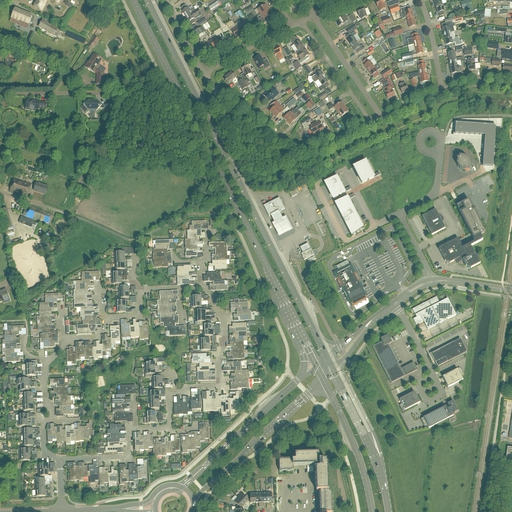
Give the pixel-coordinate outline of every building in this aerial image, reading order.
[(41,11),(45,4),(46,0),(37,0),(34,7),(41,11)] [(208,8),(210,11),(221,4),(217,0),(216,0),(207,0),(206,1),(206,2),(204,3),(205,5),(204,5),(206,9),(208,8)] [(384,9),(383,5),(384,5),(381,0),(378,0),(375,2),(377,8),(379,7),(380,11),(384,9)] [(394,0),(394,1),(387,4),(388,8),(396,5),(395,1),(397,0),(394,0)] [(473,12),(470,0),(460,3),(462,9),(465,8),(466,12),(468,11),(469,14),(473,12)] [(185,17),(195,11),(193,8),(190,10),(188,8),(189,7),(187,4),(181,8),(183,11),(182,12),(185,17)] [(260,15),(269,10),(266,5),(257,10),(257,9),(254,11),(256,14),(259,12),(260,15)] [(442,5),(436,7),(438,14),(439,13),(440,17),(444,15),(443,12),(444,11),(442,5)] [(398,6),(390,9),(391,14),(392,14),(396,13),(400,11),(398,6)] [(403,20),(406,19),(413,16),(411,10),(410,6),(401,9),(402,13),(401,13),(403,20)] [(366,18),(364,14),(365,13),(363,8),(356,11),(359,16),(360,16),(361,20),(366,18)] [(26,28),(31,17),(15,10),(11,22),(26,28)] [(195,11),(185,17),(189,23),(190,22),(192,25),(196,23),(194,19),(200,15),(197,10),(195,11)] [(269,10),(260,15),(262,18),(259,19),(263,25),(268,22),(266,18),(272,15),(269,10)] [(244,17),(240,11),(234,15),(236,17),(239,15),(241,19),(244,17)] [(484,21),(484,17),(485,11),(474,14),(475,18),(480,17),(481,21),(476,22),(477,26),(484,25),(484,21)] [(338,28),(344,24),(348,21),(345,16),(341,19),(340,18),(335,22),(338,28)] [(413,16),(406,19),(409,28),(416,26),(413,16)] [(381,20),(383,26),(384,26),(391,24),(389,17),(381,20)] [(54,37),(59,29),(43,20),(38,28),(54,37)] [(364,32),(369,29),(365,20),(359,23),(364,32)] [(236,28),(241,36),(246,33),(241,25),(241,24),(240,22),(237,23),(238,26),(236,28)] [(443,35),(450,33),(453,33),(454,32),(452,22),(441,25),(442,29),(443,35)] [(348,35),(356,30),(353,25),(345,30),(348,35)] [(241,36),(236,28),(233,29),(232,26),(229,28),(231,31),(236,39),(241,36)] [(394,37),(403,34),(401,27),(392,30),(393,33),(385,35),(386,39),(394,36),(394,37)] [(351,46),(357,42),(353,37),(355,36),(353,33),(350,35),(350,34),(346,37),(348,40),(347,41),(351,46)] [(458,38),(455,39),(453,33),(450,33),(443,35),(445,41),(446,46),(459,42),(458,38)] [(414,45),(421,44),(419,37),(418,38),(417,34),(411,35),(414,45)] [(212,36),(213,39),(211,41),(216,49),(221,46),(216,38),(216,37),(215,35),(212,36)] [(92,44),(95,46),(99,40),(94,37),(90,43),(92,44)] [(297,51),(303,46),(300,41),(299,41),(296,37),(291,41),(294,45),(293,45),(297,51)] [(216,49),(211,41),(208,42),(206,39),(204,41),(205,44),(206,44),(211,52),(216,49)] [(357,42),(351,46),(354,52),(355,51),(358,54),(361,51),(365,48),(363,45),(360,47),(357,42)] [(380,46),(385,55),(389,52),(384,44),(380,46)] [(421,44),(414,45),(415,51),(412,52),(413,56),(423,54),(422,50),(421,44)] [(309,55),(303,46),(297,51),(295,52),(301,61),(309,55)] [(278,47),(272,50),(275,56),(276,55),(278,59),(279,62),(284,59),(282,57),(280,53),(281,53),(278,47)] [(287,57),(291,55),(287,47),(283,50),(287,57)] [(503,50),(502,59),(511,60),(511,50),(511,52),(509,52),(509,51),(503,50)] [(448,57),(449,64),(456,62),(463,61),(463,58),(456,59),(455,56),(454,56),(454,52),(448,53),(448,57)] [(13,62),(9,60),(9,55),(5,55),(5,64),(5,67),(12,70),(14,68),(21,58),(18,56),(13,62)] [(99,65),(102,60),(94,55),(91,60),(90,59),(85,67),(95,73),(95,72),(98,74),(98,79),(97,79),(97,85),(104,85),(104,74),(102,74),(102,72),(97,69),(100,65),(99,65)] [(50,65),(51,62),(46,60),(42,59),(35,56),(32,64),(40,66),(40,64),(44,65),(44,63),(50,65)] [(263,62),(260,56),(253,60),(258,69),(262,67),(264,71),(270,67),(266,60),(263,62)] [(368,71),(374,67),(370,61),(373,59),(371,56),(367,59),(363,62),(365,65),(364,66),(368,71)] [(291,65),(287,58),(285,60),(289,67),(290,69),(293,68),(292,65),(291,65)] [(491,64),(491,66),(499,67),(500,60),(492,59),(485,58),(485,63),(486,63),(486,64),(491,64)] [(467,65),(468,71),(475,70),(474,64),(473,60),(467,60),(467,65)] [(298,62),(295,64),(293,61),(291,63),(297,71),(302,68),(298,62)] [(419,73),(426,71),(425,65),(424,65),(423,62),(419,62),(419,66),(418,66),(419,73)] [(461,68),(457,68),(456,62),(449,64),(451,75),(458,73),(462,72),(461,68)] [(244,76),(241,77),(243,80),(247,88),(251,86),(248,80),(246,77),(251,74),(249,70),(246,64),(240,67),(243,73),(244,76)] [(374,67),(368,71),(371,76),(372,76),(375,79),(380,75),(377,71),(381,69),(378,64),(374,67)] [(315,84),(318,81),(324,77),(324,76),(325,76),(322,72),(322,73),(321,72),(322,71),(321,71),(319,72),(317,69),(313,72),(315,75),(314,76),(312,77),(311,80),(314,84),(315,83),(315,84)] [(380,75),(384,79),(392,74),(389,69),(380,75)] [(426,71),(419,73),(409,74),(410,78),(420,77),(420,79),(419,79),(419,83),(428,82),(427,78),(426,71)] [(228,84),(236,78),(232,72),(223,79),(228,84)] [(324,77),(318,81),(315,84),(318,88),(318,89),(320,92),(323,90),(325,89),(329,86),(327,83),(328,82),(324,77)] [(380,82),(382,85),(387,83),(388,86),(392,85),(388,77),(380,82)] [(276,89),(288,82),(286,78),(274,84),(276,89)] [(242,90),(247,88),(243,80),(238,82),(242,90)] [(389,87),(388,86),(387,83),(382,85),(385,93),(388,99),(394,97),(391,91),(390,87),(389,87)] [(406,85),(405,83),(403,83),(399,85),(400,87),(399,88),(402,94),(408,91),(406,85)] [(272,101),(279,94),(272,87),(263,96),(269,102),(271,100),(272,101)] [(320,101),(327,96),(325,93),(318,98),(320,101)] [(302,99),(306,103),(310,98),(307,95),(302,99)] [(289,110),(294,105),(293,105),(295,103),(292,99),(290,101),(285,106),(289,110)] [(35,102),(27,101),(25,110),(38,112),(39,108),(46,110),(47,103),(40,102),(39,102),(35,102)] [(91,103),(89,101),(84,106),(90,112),(95,112),(96,111),(100,108),(101,108),(105,108),(106,108),(109,111),(114,107),(109,102),(105,106),(101,106),(97,101),(95,103),(94,102),(93,103),(92,102),(91,103)] [(310,110),(315,105),(311,101),(306,106),(310,110)] [(279,109),(281,107),(276,102),(271,105),(274,108),(270,112),(273,115),(279,109)] [(337,113),(345,107),(342,102),(334,108),(331,103),(327,106),(329,111),(331,109),(333,112),(335,110),(337,113)] [(279,109),(273,115),(276,118),(284,110),(282,108),(284,106),(283,105),(281,107),(279,109)] [(307,112),(310,117),(321,112),(318,107),(307,112)] [(345,107),(337,113),(339,115),(336,117),(338,120),(341,118),(341,117),(349,112),(345,107)] [(287,122),(299,111),(296,108),(294,111),(292,111),(290,113),(284,119),(287,122)] [(299,111),(287,122),(290,125),(302,114),(299,111)] [(314,124),(318,133),(324,130),(319,121),(318,118),(315,120),(316,122),(314,124)] [(318,133),(314,124),(311,125),(310,123),(307,124),(308,127),(309,127),(313,136),(318,133)] [(485,136),(484,141),(495,142),(496,126),(485,126),(485,136)] [(463,171),(464,172),(465,172),(465,171),(466,171),(467,171),(468,171),(469,171),(471,169),(471,168),(471,167),(471,166),(471,165),(471,164),(471,163),(470,163),(470,162),(469,161),(469,160),(468,159),(467,159),(466,158),(465,158),(465,157),(464,157),(463,157),(462,157),(461,156),(460,156),(459,157),(457,158),(457,159),(457,160),(457,161),(457,162),(457,163),(456,163),(456,164),(457,165),(457,166),(458,167),(458,168),(459,169),(460,170),(461,170),(462,171),(463,171)] [(374,178),(365,162),(366,162),(365,161),(353,168),(362,184),(374,178)] [(345,193),(336,177),(337,176),(324,183),(325,183),(333,199),(345,193)] [(27,198),(31,185),(14,179),(10,192),(27,198)] [(46,196),(49,187),(36,183),(33,192),(46,196)] [(363,228),(347,197),(335,204),(352,236),(352,237),(363,228)] [(279,212),(285,209),(279,198),(263,206),(269,217),(270,216),(279,212)] [(473,209),(468,200),(456,207),(473,239),(475,242),(463,248),(458,239),(457,239),(439,248),(438,249),(445,262),(446,262),(449,263),(450,264),(459,259),(461,261),(462,261),(466,267),(467,268),(468,269),(469,269),(470,268),(470,269),(480,264),(475,255),(474,254),(474,255),(470,247),(483,241),(480,235),(485,233),(474,212),(475,211),(474,209),(473,209)] [(43,212),(44,211),(30,206),(28,212),(25,211),(23,216),(26,217),(38,222),(39,220),(49,224),(52,216),(43,212)] [(439,216),(435,210),(422,217),(431,236),(445,229),(442,223),(442,222),(443,221),(443,220),(443,219),(442,218),(441,217),(440,216),(439,216)] [(279,212),(270,216),(274,224),(272,225),(279,238),(293,231),(286,218),(282,219),(279,212)] [(37,223),(23,218),(22,221),(25,223),(24,226),(31,228),(32,225),(35,227),(37,223)] [(189,231),(201,230),(201,226),(204,226),(204,224),(207,224),(207,221),(192,222),(192,226),(189,226),(189,231)] [(187,240),(199,239),(199,237),(201,237),(201,236),(205,236),(205,233),(203,233),(202,233),(201,232),(201,230),(189,231),(187,231),(187,235),(187,240)] [(197,248),(197,244),(199,244),(199,245),(203,245),(203,242),(201,242),(200,242),(199,241),(199,239),(187,240),(185,240),(185,244),(185,249),(197,248)] [(155,250),(167,250),(167,246),(170,245),(170,244),(173,244),(173,240),(155,241),(155,250)] [(40,251),(54,248),(52,241),(49,242),(50,243),(38,246),(40,251)] [(215,252),(227,252),(227,247),(226,247),(226,243),(209,244),(209,247),(212,247),(213,248),(215,248),(215,252)] [(300,251),(308,248),(306,243),(298,246),(300,251)] [(125,259),(125,258),(125,255),(132,255),(131,248),(122,249),(122,253),(115,253),(115,259),(125,259)] [(185,249),(186,253),(185,253),(185,258),(197,257),(197,253),(199,253),(199,254),(203,254),(203,251),(202,251),(200,252),(199,251),(199,248),(197,248),(185,249)] [(153,259),(165,259),(165,255),(167,254),(167,256),(171,255),(171,252),(170,252),(168,253),(167,252),(167,250),(155,250),(153,250),(154,254),(153,254),(153,259)] [(301,254),(303,258),(304,261),(314,256),(312,253),(311,250),(301,254)] [(226,261),(230,261),(230,256),(227,256),(227,252),(215,252),(215,255),(215,256),(213,255),(212,255),(212,258),(215,258),(215,257),(218,257),(218,261),(226,261)] [(165,259),(153,259),(153,264),(154,264),(154,268),(168,268),(168,265),(168,264),(170,265),(171,265),(171,262),(167,262),(167,263),(165,263),(165,259)] [(226,265),(226,261),(218,261),(212,261),(212,264),(212,265),(210,264),(209,264),(209,267),(212,267),(212,266),(215,266),(215,270),(227,270),(227,265),(226,265)] [(340,269),(341,271),(335,274),(349,301),(364,294),(359,284),(360,284),(357,277),(356,278),(347,261),(341,264),(336,267),(338,270),(340,269)] [(192,270),(191,269),(191,265),(183,265),(183,267),(177,267),(177,272),(177,276),(191,276),(189,276),(189,274),(190,273),(191,273),(195,273),(195,269),(193,269),(192,270)] [(122,276),(121,270),(115,270),(115,273),(112,273),(112,279),(129,279),(128,276),(122,276)] [(90,281),(99,281),(99,272),(82,272),(82,277),(81,277),(81,281),(90,281)] [(221,281),(221,277),(221,272),(207,273),(207,275),(206,276),(205,276),(203,276),(203,279),(207,279),(207,278),(209,278),(210,282),(213,282),(221,281)] [(191,276),(177,276),(177,277),(178,281),(177,281),(177,285),(189,285),(189,282),(191,282),(195,281),(197,281),(197,278),(195,279),(195,278),(193,278),(192,279),(192,278),(191,276)] [(10,289),(17,287),(14,278),(7,280),(10,289)] [(122,287),(122,281),(129,281),(129,279),(112,279),(112,285),(116,285),(116,288),(119,288),(122,287)] [(90,283),(90,281),(81,281),(76,281),(76,286),(76,290),(76,291),(88,290),(88,286),(90,286),(90,287),(94,287),(94,284),(93,284),(91,284),(90,283)] [(213,282),(213,284),(213,285),(211,285),(210,285),(210,288),(215,287),(216,291),(228,290),(227,285),(225,285),(225,281),(221,281),(213,282)] [(0,302),(9,299),(6,290),(0,291),(0,302)] [(86,299),(86,295),(88,295),(88,296),(92,296),(91,292),(90,293),(88,293),(88,292),(88,290),(76,291),(76,290),(74,290),(74,295),(74,300),(86,299)] [(160,297),(160,301),(169,301),(174,301),(174,298),(175,297),(176,298),(178,298),(178,295),(174,295),(174,296),(172,296),(172,292),(160,292),(160,297)] [(132,295),(136,295),(136,293),(119,293),(119,302),(125,302),(129,302),(129,293),(132,293),(132,295)] [(54,303),(57,303),(57,300),(63,300),(63,294),(45,294),(45,299),(45,303),(54,303)] [(439,303),(436,298),(412,310),(416,318),(413,320),(416,326),(423,322),(427,330),(456,316),(447,299),(439,303)] [(86,308),(86,304),(88,304),(88,305),(92,305),(92,302),(91,302),(89,302),(88,301),(88,299),(86,299),(74,300),(74,304),(74,309),(81,308),(86,308)] [(249,312),(249,307),(248,307),(248,303),(239,303),(239,300),(234,300),(234,301),(234,303),(231,303),(231,307),(234,306),(234,308),(237,308),(237,312),(249,312)] [(169,305),(169,301),(160,301),(157,301),(157,306),(158,306),(158,310),(170,310),(172,310),(172,308),(173,306),(174,307),(175,307),(175,304),(172,304),(172,305),(169,305)] [(54,305),(54,303),(45,303),(40,303),(40,308),(39,308),(40,313),(51,312),(51,308),(53,308),(53,309),(57,309),(57,306),(56,306),(54,306),(54,305)] [(92,317),(92,313),(94,313),(94,314),(98,313),(98,310),(97,310),(95,311),(95,310),(95,308),(86,308),(81,308),(81,312),(80,312),(80,317),(85,317),(92,317)] [(195,308),(195,309),(196,317),(205,317),(205,313),(212,313),(212,311),(207,311),(207,308),(206,308),(201,308),(195,308)] [(170,314),(170,310),(158,310),(158,315),(160,315),(160,319),(172,318),(172,316),(173,315),(174,316),(176,316),(176,313),(172,313),(172,314),(170,314)] [(49,321),(49,317),(51,317),(51,318),(55,318),(55,315),(53,315),(52,315),(52,314),(51,312),(40,313),(40,317),(37,317),(37,322),(40,322),(40,321),(49,321)] [(249,312),(237,312),(237,315),(236,316),(235,315),(234,315),(234,318),(237,318),(237,317),(239,317),(240,321),(252,321),(252,316),(251,316),(251,312),(249,312)] [(89,326),(95,326),(95,321),(97,321),(97,322),(100,322),(100,319),(99,319),(97,320),(97,319),(97,316),(92,317),(85,317),(85,321),(82,321),(83,326),(89,326)] [(200,323),(200,326),(203,326),(203,325),(211,325),(211,322),(213,322),(213,320),(206,320),(205,317),(196,317),(196,323),(200,323)] [(167,328),(175,327),(175,325),(176,324),(177,325),(178,325),(178,322),(175,322),(175,323),(173,323),(172,318),(160,319),(161,324),(163,324),(163,328),(167,328)] [(130,326),(130,324),(127,324),(126,323),(127,322),(127,320),(124,320),(124,324),(125,324),(125,326),(121,326),(121,338),(126,338),(130,337),(130,326)] [(139,328),(139,323),(136,323),(135,323),(136,321),(136,320),(133,320),(133,324),(134,324),(134,326),(130,326),(130,337),(130,338),(135,338),(135,337),(139,337),(139,328)] [(50,330),(49,326),(52,326),(52,327),(55,327),(55,323),(54,323),(52,324),(52,323),(52,321),(49,321),(40,321),(40,322),(40,326),(37,326),(38,331),(43,330),(50,330)] [(139,337),(139,340),(144,340),(144,339),(148,339),(148,325),(145,325),(145,323),(145,322),(142,322),(142,326),(143,326),(143,328),(139,328),(139,337)] [(246,333),(247,333),(247,328),(246,328),(246,324),(232,324),(232,326),(232,327),(230,327),(229,327),(229,330),(233,330),(233,329),(235,329),(235,333),(246,333)] [(7,336),(16,336),(19,336),(19,331),(21,331),(21,329),(25,329),(25,326),(7,327),(7,331),(4,331),(4,336),(7,336)] [(89,330),(89,326),(83,326),(77,326),(77,331),(78,335),(92,335),(91,332),(92,331),(94,332),(95,332),(95,329),(91,329),(91,330),(89,330)] [(110,333),(110,335),(111,338),(111,345),(116,344),(116,342),(120,342),(120,330),(117,330),(116,330),(116,329),(119,328),(119,326),(117,326),(117,327),(110,327),(110,330),(115,330),(115,333),(110,333)] [(179,331),(179,327),(175,327),(167,328),(167,332),(169,332),(170,336),(186,336),(186,333),(181,333),(181,331),(179,331)] [(40,339),(52,339),(52,335),(54,335),(54,336),(58,335),(58,332),(57,332),(55,333),(55,332),(55,330),(50,330),(43,330),(43,335),(40,335),(40,339)] [(247,337),(246,333),(235,333),(233,333),(233,335),(232,336),(231,336),(229,336),(229,339),(233,339),(233,338),(235,338),(235,342),(243,342),(247,342),(247,337)] [(111,338),(109,338),(107,338),(108,336),(108,335),(105,335),(105,338),(106,338),(106,341),(102,341),(102,345),(102,353),(107,353),(107,350),(111,350),(111,345),(111,338)] [(14,344),(14,340),(16,340),(16,341),(20,341),(20,338),(18,338),(17,338),(16,337),(16,336),(7,336),(4,336),(5,340),(2,340),(2,345),(5,345),(14,344)] [(373,348),(391,384),(404,377),(400,370),(388,345),(392,343),(389,339),(388,336),(380,340),(382,343),(373,348)] [(210,345),(209,337),(203,337),(203,340),(200,340),(200,346),(210,345)] [(52,339),(40,339),(41,344),(43,344),(43,348),(55,348),(55,345),(56,344),(57,345),(58,345),(58,342),(55,342),(55,343),(53,343),(52,339)] [(437,368),(467,353),(460,339),(431,354),(437,368)] [(93,348),(93,345),(91,346),(90,345),(91,343),(91,342),(87,342),(87,346),(88,346),(89,348),(85,348),(84,348),(85,358),(85,360),(90,360),(89,358),(93,358),(94,358),(93,348)] [(102,345),(100,345),(99,345),(99,343),(99,342),(96,342),(96,346),(97,346),(97,348),(93,348),(94,358),(93,358),(94,360),(98,360),(98,357),(103,357),(102,353),(102,345)] [(243,346),(243,342),(235,342),(230,342),(230,344),(229,345),(228,345),(226,345),(226,348),(230,348),(230,347),(232,346),(232,351),(244,350),(244,351),(244,346),(243,346)] [(84,348),(85,348),(84,346),(82,346),(81,346),(82,344),(82,343),(78,343),(79,346),(75,346),(75,349),(76,353),(76,361),(80,360),(81,361),(85,361),(85,360),(85,358),(84,348)] [(15,353),(14,349),(17,349),(17,350),(20,350),(20,347),(19,347),(17,348),(17,347),(17,344),(14,344),(5,345),(2,345),(2,349),(3,354),(5,354),(15,353)] [(76,353),(71,353),(71,351),(72,351),(72,347),(69,348),(69,349),(70,350),(69,351),(67,351),(67,363),(67,366),(72,366),(72,365),(76,365),(76,361),(76,353)] [(244,355),(244,351),(244,350),(232,351),(230,351),(230,353),(229,354),(228,354),(227,354),(227,357),(230,357),(230,356),(232,355),(233,360),(244,359),(244,355)] [(5,354),(5,358),(6,358),(6,363),(20,362),(20,360),(20,359),(22,359),(23,359),(23,356),(19,356),(19,357),(17,357),(17,353),(15,353),(5,354)] [(192,364),(200,364),(204,363),(204,359),(206,359),(206,360),(210,360),(210,357),(208,357),(207,358),(207,357),(206,354),(192,355),(193,359),(192,359),(192,364)] [(155,367),(155,363),(157,363),(157,359),(153,359),(153,363),(145,364),(145,369),(162,369),(162,366),(155,367)] [(25,371),(42,370),(42,368),(38,368),(35,368),(35,365),(36,365),(37,364),(37,361),(29,362),(29,365),(25,365),(25,371)] [(242,371),(241,366),(241,362),(227,362),(227,365),(226,366),(225,365),(224,365),(224,368),(227,368),(227,367),(229,367),(230,372),(234,371),(242,371)] [(211,363),(204,363),(200,364),(200,368),(197,368),(197,373),(198,373),(209,372),(209,368),(211,368),(211,369),(215,369),(215,366),(213,366),(212,366),(212,365),(211,363)] [(413,363),(400,370),(404,377),(417,371),(413,363)] [(447,389),(448,388),(463,380),(461,376),(463,375),(460,368),(445,376),(446,379),(444,380),(445,383),(447,389)] [(155,378),(155,371),(162,371),(162,369),(145,369),(145,375),(145,378),(152,378),(155,378)] [(249,380),(249,371),(246,371),(242,371),(234,371),(234,374),(232,373),(231,374),(231,377),(235,377),(235,376),(237,376),(237,380),(248,380),(249,380)] [(212,372),(209,372),(198,373),(198,377),(198,382),(210,381),(209,378),(215,378),(215,375),(213,375),(212,375),(212,374),(212,372)] [(26,377),(26,376),(19,377),(19,380),(16,380),(17,386),(19,386),(29,385),(32,385),(36,385),(36,383),(32,383),(32,379),(28,379),(28,377),(28,376),(26,377)] [(67,388),(68,388),(68,384),(65,384),(65,379),(53,380),(50,380),(50,386),(54,386),(53,384),(56,384),(56,389),(67,388)] [(252,383),(252,380),(249,380),(248,380),(237,380),(234,380),(234,383),(233,383),(231,383),(231,386),(230,386),(230,389),(249,389),(249,384),(251,384),(252,383)] [(29,394),(29,385),(19,386),(19,391),(23,391),(23,394),(29,394)] [(126,395),(130,395),(129,391),(132,391),(132,389),(135,389),(135,386),(120,386),(120,390),(117,391),(118,395),(117,395),(126,395)] [(68,392),(67,388),(56,389),(53,389),(53,391),(53,392),(51,391),(50,391),(50,395),(54,394),(54,393),(56,393),(56,398),(59,398),(59,397),(68,397),(68,392)] [(159,395),(159,389),(152,389),(153,392),(149,392),(149,398),(159,398),(165,398),(165,395),(159,395)] [(212,400),(212,397),(210,397),(209,397),(209,395),(209,392),(206,392),(206,398),(207,398),(207,400),(203,400),(203,412),(208,412),(208,411),(212,411),(213,411),(212,400)] [(192,410),(197,410),(197,409),(201,409),(200,393),(197,393),(197,396),(196,396),(196,399),(191,399),(191,401),(192,401),(192,410)] [(230,399),(230,411),(235,411),(239,410),(239,393),(236,393),(236,397),(234,397),(234,399),(230,399)] [(221,402),(221,397),(219,397),(217,397),(218,395),(218,394),(215,394),(215,398),(216,398),(216,400),(212,400),(213,411),(212,411),(212,412),(217,412),(217,409),(221,409),(221,402)] [(413,397),(412,394),(399,400),(402,404),(399,406),(402,412),(420,403),(420,404),(421,403),(417,399),(416,395),(413,397)] [(126,398),(126,395),(117,395),(118,395),(114,395),(114,400),(112,400),(112,405),(115,404),(124,404),(124,400),(126,400),(126,401),(130,401),(130,398),(128,398),(127,398),(126,398)] [(230,411),(230,399),(228,399),(227,399),(227,397),(227,396),(224,396),(224,400),(225,400),(225,402),(221,402),(221,409),(221,414),(226,414),(226,411),(230,411)] [(71,406),(74,406),(73,401),(71,401),(71,397),(68,397),(59,397),(59,398),(59,400),(58,401),(57,400),(55,400),(56,403),(59,403),(59,402),(61,402),(61,406),(71,406)] [(192,413),(192,410),(192,401),(191,401),(189,401),(188,400),(189,398),(189,397),(183,397),(183,401),(183,403),(183,415),(188,415),(188,413),(192,413)] [(183,403),(183,401),(180,401),(179,400),(180,399),(180,398),(177,398),(177,401),(178,401),(178,404),(174,404),(174,416),(179,416),(179,415),(183,415),(183,403)] [(458,411),(453,401),(447,404),(448,405),(440,409),(421,419),(424,426),(427,425),(429,429),(435,426),(453,416),(452,413),(453,412),(454,413),(458,411)] [(150,412),(156,412),(155,409),(159,409),(159,406),(166,406),(166,403),(149,404),(150,412)] [(124,413),(124,409),(126,409),(126,410),(130,410),(130,406),(128,406),(127,407),(127,406),(126,404),(124,404),(115,404),(115,409),(112,409),(112,413),(115,413),(117,413),(124,413)] [(56,409),(56,412),(59,412),(59,411),(62,411),(62,415),(67,415),(67,417),(74,417),(74,410),(71,410),(71,406),(61,406),(59,406),(59,408),(59,410),(57,409),(56,409)] [(129,413),(124,413),(117,413),(115,413),(115,417),(115,422),(127,422),(127,419),(133,418),(133,415),(131,415),(130,416),(129,415),(129,413)] [(29,430),(29,429),(32,429),(32,426),(36,426),(36,424),(28,424),(28,421),(18,421),(19,427),(22,427),(23,430),(29,430)] [(83,439),(84,439),(88,439),(88,436),(92,436),(92,421),(89,421),(89,424),(87,424),(87,427),(83,427),(83,439)] [(83,439),(83,427),(81,427),(80,427),(80,425),(80,424),(77,424),(77,428),(78,428),(78,430),(74,430),(75,442),(79,442),(79,441),(84,441),(84,439),(83,439)] [(200,442),(205,442),(205,439),(209,439),(208,424),(205,424),(205,427),(204,427),(204,430),(200,430),(200,433),(200,436),(200,442)] [(57,433),(57,428),(54,428),(53,428),(54,426),(54,425),(51,425),(51,429),(52,428),(52,431),(47,431),(48,443),(53,443),(53,440),(57,440),(57,433)] [(119,434),(119,430),(121,430),(121,431),(125,431),(125,428),(123,428),(122,428),(122,427),(121,425),(109,425),(110,430),(107,430),(107,435),(110,435),(119,434)] [(65,433),(66,433),(66,430),(63,430),(62,430),(63,428),(63,427),(60,427),(60,431),(61,431),(61,433),(57,433),(57,440),(57,445),(62,445),(62,442),(66,442),(65,433)] [(75,442),(74,430),(72,430),(71,430),(71,428),(71,427),(68,427),(68,430),(70,430),(70,433),(66,433),(65,433),(66,442),(66,445),(70,445),(70,442),(75,442)] [(153,445),(153,439),(153,436),(150,436),(149,435),(150,434),(150,432),(147,433),(147,436),(148,436),(148,438),(144,438),(144,450),(144,449),(144,450),(149,450),(149,448),(153,448),(153,445)] [(144,438),(144,436),(142,436),(140,436),(141,434),(141,433),(138,433),(138,436),(139,436),(139,439),(135,439),(135,451),(140,451),(140,450),(144,449),(144,450),(144,438)] [(200,436),(200,433),(194,433),(194,436),(195,436),(195,439),(191,439),(192,451),(196,451),(196,448),(200,448),(200,442),(200,436)] [(108,443),(120,443),(119,439),(122,439),(122,440),(125,440),(125,437),(124,437),(122,437),(122,436),(122,434),(119,434),(110,435),(110,439),(107,439),(108,443)] [(187,453),(187,451),(192,451),(191,439),(191,434),(188,434),(188,436),(185,436),(185,439),(186,439),(186,441),(182,442),(183,454),(187,453)] [(170,442),(171,454),(176,454),(175,451),(180,451),(179,439),(177,439),(176,436),(173,436),(173,440),(175,440),(175,442),(170,442)] [(153,448),(153,457),(158,457),(162,456),(162,445),(162,442),(159,442),(158,442),(159,441),(159,439),(156,439),(153,439),(153,445),(153,448)] [(171,454),(170,442),(168,442),(167,442),(168,440),(168,439),(164,439),(165,443),(166,443),(166,445),(162,445),(162,456),(162,457),(167,457),(167,454),(171,454)] [(33,443),(36,443),(36,441),(33,441),(23,441),(23,450),(29,450),(33,449),(33,443)] [(120,443),(108,443),(108,448),(105,448),(105,453),(117,452),(117,448),(119,448),(119,449),(123,449),(123,446),(122,446),(120,446),(120,445),(120,443)] [(319,461),(319,454),(295,455),(295,460),(279,460),(279,471),(293,471),(293,465),(319,464),(319,468),(316,468),(317,491),(320,491),(320,511),(331,511),(331,493),(327,493),(326,460),(319,461)] [(137,468),(138,480),(142,480),(142,479),(147,479),(146,461),(143,462),(143,465),(141,465),(142,467),(137,468)] [(95,484),(95,481),(99,481),(99,474),(99,462),(93,463),(93,470),(94,470),(94,472),(90,472),(90,484),(95,484)] [(78,469),(79,469),(78,466),(76,467),(75,466),(76,465),(76,463),(72,463),(73,467),(74,467),(74,469),(69,469),(70,477),(70,481),(75,481),(79,480),(78,469)] [(83,467),(83,469),(79,469),(78,469),(79,480),(79,481),(84,481),(84,478),(88,478),(87,466),(85,466),(84,466),(85,464),(84,463),(81,463),(82,467),(83,467)] [(51,471),(51,473),(55,473),(55,468),(48,468),(48,465),(38,465),(38,471),(51,471)] [(129,483),(129,471),(126,471),(125,470),(126,469),(126,465),(123,465),(123,471),(124,471),(124,473),(120,473),(120,485),(125,485),(125,483),(129,483)] [(138,480),(137,468),(135,468),(134,467),(135,466),(135,465),(132,465),(132,468),(133,468),(133,471),(129,471),(129,483),(134,482),(134,480),(138,480)] [(108,474),(108,471),(105,471),(105,468),(102,468),(102,472),(103,472),(103,474),(99,474),(99,481),(99,486),(104,486),(104,483),(108,483),(109,483),(108,474)] [(109,483),(108,483),(108,486),(113,486),(113,483),(117,483),(117,471),(115,471),(114,471),(114,469),(114,468),(111,468),(111,471),(112,471),(112,474),(108,474),(109,483)] [(48,473),(51,473),(51,471),(38,471),(39,480),(47,479),(45,479),(45,476),(48,476),(48,473)] [(250,503),(255,503),(255,493),(250,493),(250,495),(247,495),(249,500),(250,500),(250,503)] [(266,493),(266,503),(271,503),(271,504),(274,504),(274,499),(272,499),(271,493),(266,493)] [(249,500),(247,495),(245,497),(241,494),(237,498),(244,505),(249,500)] [(240,509),(244,505),(237,498),(234,502),(237,506),(235,508),(240,509)]
